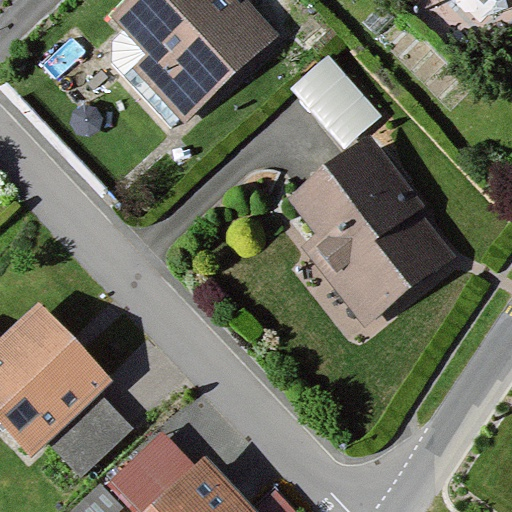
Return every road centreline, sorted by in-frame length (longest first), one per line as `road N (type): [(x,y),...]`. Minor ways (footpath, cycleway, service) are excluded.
road 1 (residential): [(0,132),(363,511)]
road 2 (tertiary): [(386,511),(511,333)]
